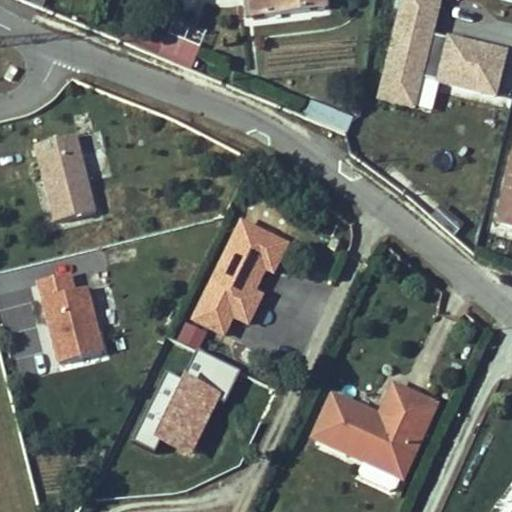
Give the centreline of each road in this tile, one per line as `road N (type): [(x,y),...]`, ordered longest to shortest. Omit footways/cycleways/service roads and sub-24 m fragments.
road 1 (unclassified): [(42,41),(207,102),(305,152),(511,316)]
road 2 (unknown): [(148,511),(230,497),(261,471),(380,212)]
